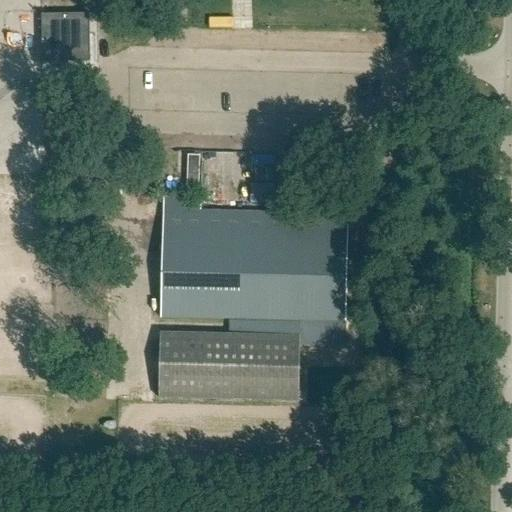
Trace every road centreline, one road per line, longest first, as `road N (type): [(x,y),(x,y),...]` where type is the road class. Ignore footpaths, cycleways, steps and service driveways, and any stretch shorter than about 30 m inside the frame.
road 1 (residential): [(511,65),(180,57),(106,65)]
road 2 (residential): [(502,511),(511,185)]
